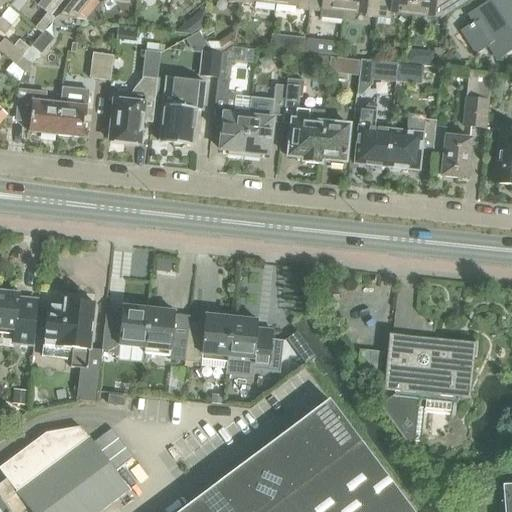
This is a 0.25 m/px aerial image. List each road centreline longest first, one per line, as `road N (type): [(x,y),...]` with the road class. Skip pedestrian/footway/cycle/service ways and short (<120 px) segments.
road 1 (primary): [(511,250),(0,194)]
road 2 (residential): [(511,220),(0,166)]
